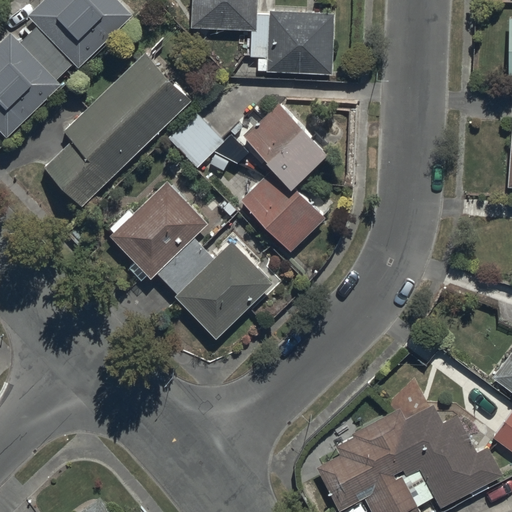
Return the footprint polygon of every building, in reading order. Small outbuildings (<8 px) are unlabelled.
[(0,48),(0,126),(11,139),(138,16),(122,0),(49,0),(33,17),(41,26),(23,43),(14,34),(0,48)] [(335,75),(338,16),(261,12),(261,0),(194,0),(194,28),(255,31),(253,70),(335,75)] [(47,170),(85,208),(197,100),(150,52),(69,132),(77,141),(47,170)] [(243,198),(297,254),(330,221),(301,191),(335,158),(283,104),(247,138),(275,168),(243,198)] [(170,137),(201,168),(227,141),(196,110),(170,137)] [(168,181),(113,237),(220,341),(278,282),(237,242),(221,259),(199,237),(212,224),(168,181)] [(511,358),(496,380),(511,391),(511,358)] [(423,471),(444,510),(508,476),(492,446),(480,453),(460,416),(447,423),(437,405),(410,419),(404,408),(336,443),(343,455),(320,467),(344,511),(369,499),(376,511),(425,511),(407,479),(423,471)] [(511,417),(497,438),(511,448),(511,417)] [(113,511),(105,499),(85,511),(113,511)]
